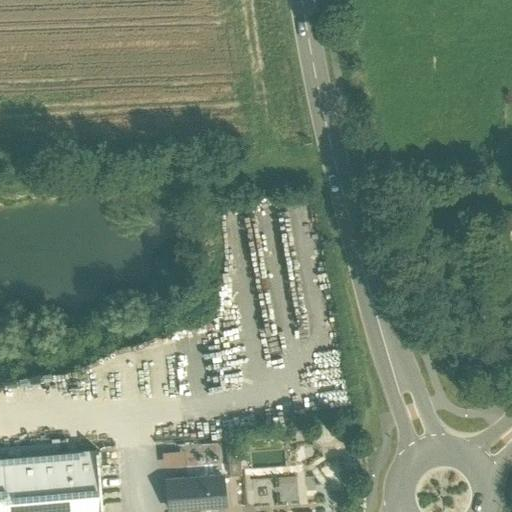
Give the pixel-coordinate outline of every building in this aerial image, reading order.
[(179,464),(220,460),(219,444),(178,447),(179,464)] [(157,466),(179,465),(178,451),(157,452),(157,466)] [(0,511),(96,511),(92,452),(0,459),(0,511)] [(228,454),(230,476),(241,475),(239,453),(228,454)] [(222,476),(166,481),(169,511),(224,505),(222,476)] [(299,504),(297,477),(274,478),(276,505),(299,504)]
